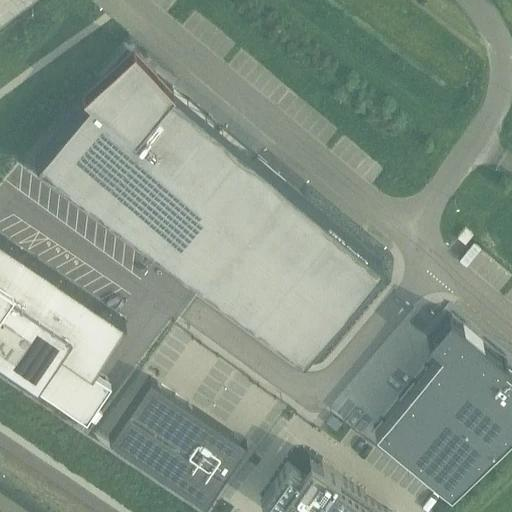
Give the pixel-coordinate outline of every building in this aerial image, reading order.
[(127,50),(34,159),(301,356),(380,264),(253,155),(216,200),(136,133),(173,88),(127,50)] [(0,356),(85,414),(108,379),(92,368),(126,319),(0,233),(0,356)] [(413,380),(373,427),(449,490),(511,429),(511,368),(505,363),(507,360),(504,358),(503,359),(482,341),(483,341),(463,325),(463,326),(450,315),(451,314),(448,312),(446,314),(447,315),(446,317),(430,336),(429,335),(427,338),(430,340),(432,339),(441,346),(413,379),(413,380)] [(149,377),(111,434),(113,435),(205,498),(208,499),(243,446),(241,444),(231,437),(233,433),(149,377)] [(286,457),(260,497),(281,511),(393,511),(394,511),(308,453),(299,466),(286,457)]
